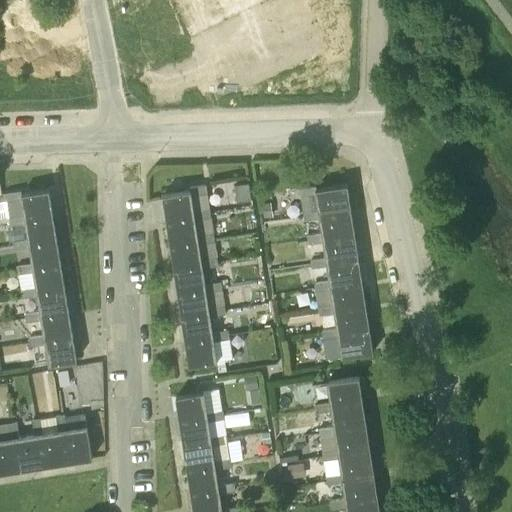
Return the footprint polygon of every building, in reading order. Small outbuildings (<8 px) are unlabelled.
[(235,184),(237,201),(252,199),(249,182),(235,184)] [(320,213),(350,208),(347,184),(316,189),(316,186),(300,188),(304,212),(319,209),(320,213)] [(193,211),(209,209),(205,185),(190,187),(190,191),(163,195),(167,219),(194,215),(193,211)] [(25,218),(53,214),(49,190),(21,194),(21,190),(5,193),(7,201),(8,201),(10,216),(25,214),(25,218)] [(272,216),(270,202),(262,203),(264,217),(272,216)] [(323,237),(354,232),(350,208),(320,213),(319,209),(304,212),(307,236),(323,233),(323,237)] [(197,236),(213,233),(209,209),(193,211),(194,215),(167,219),(171,244),(198,239),(197,236)] [(25,218),(25,214),(10,216),(9,217),(10,226),(26,223),(25,218)] [(53,214),(25,218),(26,223),(29,238),(29,243),(57,238),(53,214)] [(327,261),(358,256),(354,232),(323,237),(323,233),(307,236),(311,258),(326,256),(327,261)] [(201,260),(217,257),(213,233),(197,236),(198,239),(171,244),(174,268),(201,264),(201,260)] [(33,262),(33,267),(60,262),(57,238),(29,243),(29,238),(12,241),(16,265),(33,262)] [(331,285),(362,280),(358,256),(327,261),(326,256),(311,258),(314,278),(314,282),(330,280),(331,285)] [(205,284),(221,282),(217,257),(201,260),(201,264),(174,268),(178,292),(205,288),(205,284)] [(16,265),(17,270),(17,274),(34,271),(33,267),(33,262),(16,265)] [(37,291),(64,287),(60,262),(33,267),(34,271),(36,286),(37,291)] [(334,309),(365,304),(362,280),(331,285),(330,280),(314,282),(315,286),(318,306),(334,304),(334,309)] [(208,308),(225,306),(221,282),(205,284),(205,288),(178,292),(182,317),(209,312),(208,308)] [(37,291),(36,286),(21,288),(22,297),(38,295),(37,291)] [(41,316),(68,311),(64,287),(37,291),(38,295),(40,310),(41,316)] [(318,306),(320,316),(334,314),(335,314),(334,309),(334,304),(318,306)] [(365,304),(334,309),(335,314),(334,314),(336,327),(337,327),(338,333),(369,328),(365,304)] [(212,333),(228,330),(225,306),(208,308),(209,312),(182,317),(186,341),(213,337),(212,333)] [(45,340),(72,335),(68,311),(41,316),(40,310),(24,313),(29,338),(44,335),(45,340)] [(270,317),(259,319),(261,329),(272,327),(270,317)] [(336,327),(322,330),(326,359),(373,352),(369,328),(338,333),(337,327),(336,327)] [(225,360),(233,358),(228,330),(212,333),(213,337),(186,341),(189,365),(216,361),(225,360)] [(29,338),(33,367),(76,360),(72,335),(45,340),(44,335),(29,338)] [(227,370),(225,360),(216,361),(218,371),(227,370)] [(94,378),(92,366),(80,368),(81,380),(94,378)] [(59,383),(70,382),(68,370),(57,372),(59,383)] [(257,387),(256,375),(244,377),(246,389),(257,387)] [(332,405),(362,401),(359,377),(312,384),(317,412),(333,410),(332,405)] [(208,416),(208,411),(204,392),(176,396),(180,421),(208,416)] [(336,429),(366,425),(362,401),(332,405),(333,410),(317,412),(320,436),(336,434),(336,429)] [(224,418),(224,414),(223,409),(208,411),(208,416),(209,420),(224,418)] [(63,431),(68,461),(92,457),(85,414),(65,417),(64,413),(56,415),(59,432),(63,431)] [(36,418),(32,418),(35,434),(35,436),(39,435),(44,465),(68,461),(63,431),(59,432),(56,415),(36,418)] [(212,441),(211,435),(209,420),(208,416),(180,421),(184,445),(212,441)] [(17,421),(8,422),(11,439),(20,438),(20,437),(17,421)] [(0,472),(20,469),(15,439),(11,439),(8,422),(0,423),(0,472)] [(339,453),(370,449),(366,425),(336,429),(336,434),(320,436),(324,460),(340,458),(339,453)] [(269,432),(261,433),(262,443),(271,442),(269,432)] [(213,445),(228,442),(227,433),(211,435),(212,441),(213,445)] [(35,436),(35,434),(20,437),(20,438),(15,439),(20,469),(44,465),(39,435),(35,436)] [(232,466),(231,463),(228,442),(213,445),(212,441),(184,445),(187,469),(216,465),(216,469),(232,466)] [(343,477),(374,473),(370,449),(339,453),(340,458),(324,460),(328,484),(329,484),(344,482),(343,477)] [(302,476),(300,462),(288,464),(289,478),(302,476)] [(236,491),(235,487),(232,466),(216,469),(216,465),(187,469),(191,494),(219,489),(220,493),(236,491)] [(347,501),(377,497),(374,473),(343,477),(344,482),(329,484),(331,499),(330,499),(331,508),(347,506),(347,501)] [(222,511),(222,508),(220,493),(219,489),(191,494),(194,511),(222,511)] [(379,511),(377,497),(347,501),(347,506),(331,508),(331,511),(379,511)]
